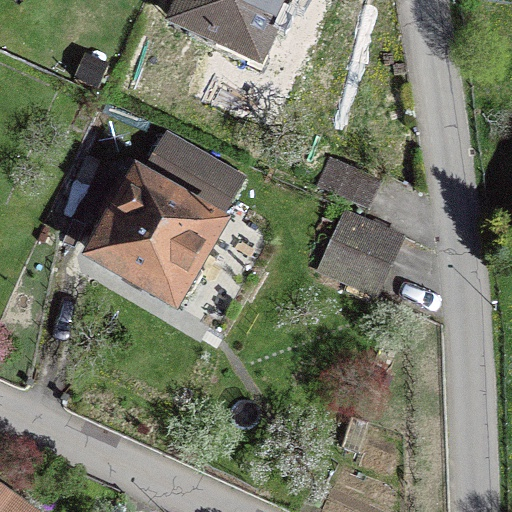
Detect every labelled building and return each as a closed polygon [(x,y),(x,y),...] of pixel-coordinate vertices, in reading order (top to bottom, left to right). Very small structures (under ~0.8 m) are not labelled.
[(275,26),(286,0),(183,0),(174,22),(252,57),(268,23),(275,26)] [(139,181),(218,227),(244,181),(166,135),(139,181)] [(319,186),(369,210),(381,184),(332,160),(319,186)] [(218,227),(139,181),(124,175),(99,219),(113,227),(95,257),(173,302),(176,298),(191,296),(202,277),(197,263),(218,227)] [(375,294),(401,240),(346,215),(321,270),(375,294)] [(0,511),(17,511),(0,499),(0,511)]
